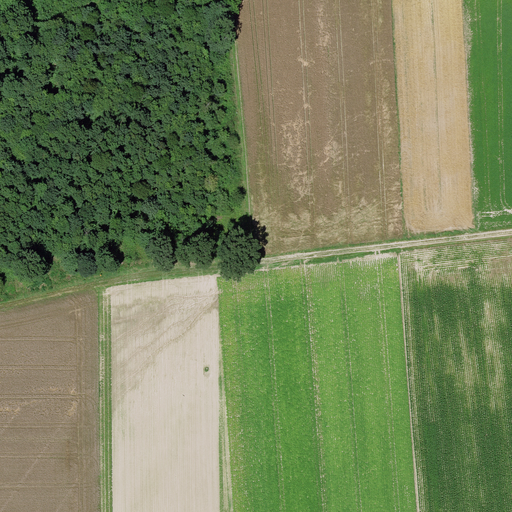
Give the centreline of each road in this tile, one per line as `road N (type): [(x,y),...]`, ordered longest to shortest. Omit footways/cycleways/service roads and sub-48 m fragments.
road 1 (track): [(511,231),(167,270),(0,301)]
road 2 (track): [(229,0),(256,259)]
